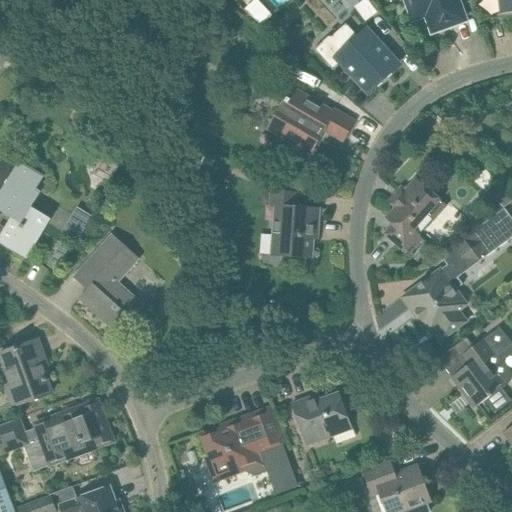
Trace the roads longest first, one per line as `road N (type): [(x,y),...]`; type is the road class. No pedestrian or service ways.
road 1 (unclassified): [(369,332),(357,229),(366,179),(386,138),(440,85),(511,65)]
road 2 (unclassified): [(140,416),(369,332)]
road 3 (unclassified): [(511,504),(402,391),(369,332)]
road 4 (unclassified): [(0,281),(87,337),(131,381),(140,416)]
